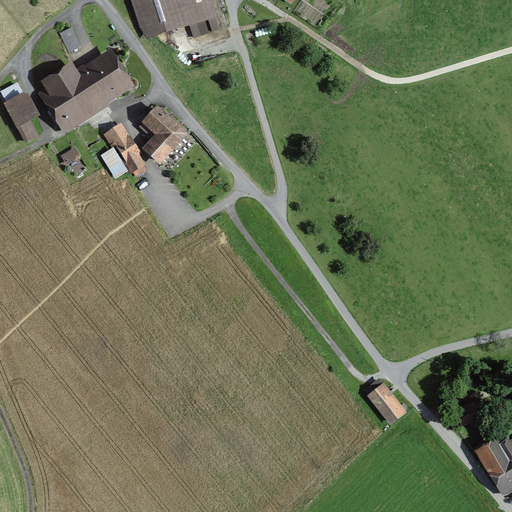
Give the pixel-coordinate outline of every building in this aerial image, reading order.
[(137,0),(146,25),(151,34),(214,13),(209,0),(137,0)] [(81,47),(72,28),(60,33),(69,52),(81,47)] [(46,99),(62,124),(126,84),(110,59),(78,78),(72,67),(45,84),(52,95),(46,99)] [(17,85),(2,93),(17,122),(19,124),(28,120),(34,116),(17,85)] [(144,147),(160,161),(184,134),(156,109),(139,127),(152,139),(144,147)] [(28,142),(37,137),(28,120),(19,124),(28,142)] [(145,170),(117,126),(108,132),(111,137),(107,139),(129,173),(132,171),(136,176),(145,170)] [(74,149),(63,156),(67,162),(78,156),(74,149)] [(366,391),(391,422),(402,413),(383,387),(383,386),(379,381),(366,391)] [(452,414),(455,427),(484,417),(480,404),(452,414)] [(486,410),(490,421),(497,419),(493,408),(486,410)] [(495,443),(479,453),(502,490),(511,483),(511,446),(509,442),(501,446),(495,443)]
